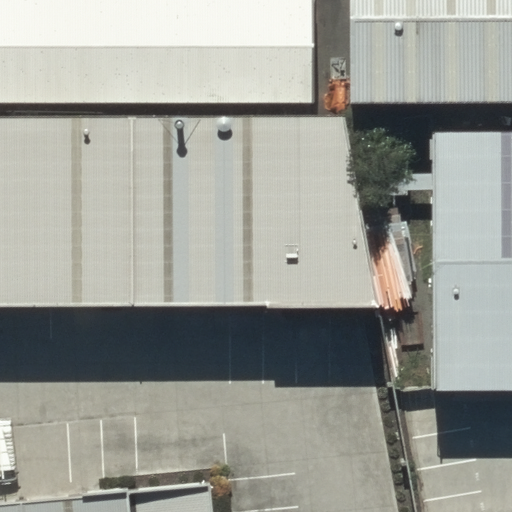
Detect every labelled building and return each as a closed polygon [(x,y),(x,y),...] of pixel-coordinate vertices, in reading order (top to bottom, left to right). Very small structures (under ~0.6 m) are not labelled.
[(0,0),(0,83),(305,83),(305,0),(0,0)] [(511,0),(335,0),(336,69),(511,68),(511,0)] [(348,96),(0,91),(0,279),(346,285),(348,96)] [(511,101),(424,104),(431,355),(511,352),(511,101)] [(0,511),(209,511),(204,460),(0,478),(0,511)]
